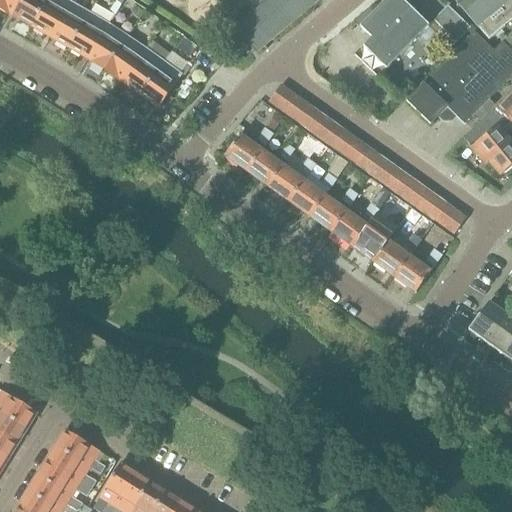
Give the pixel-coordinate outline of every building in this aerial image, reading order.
[(0,0),(0,6),(15,15),(23,0),(0,0)] [(23,0),(15,15),(33,26),(48,0),(23,0)] [(52,37),(72,3),(66,0),(48,0),(33,26),(52,37)] [(248,0),(246,4),(253,13),(235,28),(257,53),(320,0),(248,0)] [(429,27),(401,0),(386,0),(360,28),(371,39),(355,56),(378,79),(429,27)] [(479,30),(489,42),(511,22),(511,0),(451,0),(478,31),(479,30)] [(113,13),(107,22),(109,24),(115,14),(122,5),(121,4),(117,1),(110,11),(113,13)] [(52,37),(70,47),(90,13),(72,3),(52,37)] [(456,43),(471,29),(448,6),(433,21),(456,43)] [(90,13),(70,47),(89,58),(108,24),(90,13)] [(107,70),(128,38),(108,24),(89,58),(93,61),(107,70)] [(431,126),(439,118),(444,122),(452,122),(456,118),(464,126),(511,76),(511,53),(502,43),(494,52),(474,33),(406,102),(431,126)] [(120,79),(124,82),(147,51),(146,50),(128,38),(107,70),(120,79)] [(124,82),(142,94),(165,63),(164,63),(170,55),(152,42),(146,50),(147,51),(124,82)] [(190,58),(197,48),(188,43),(182,52),(190,58)] [(183,75),(165,63),(142,94),(160,107),(174,88),(183,75)] [(178,95),(185,100),(192,91),(186,86),(178,95)] [(270,103),(281,110),(293,93),(282,86),(270,103)] [(511,89),(494,108),(507,120),(511,124),(511,125),(511,89)] [(281,110),(292,118),(304,101),(293,93),(281,110)] [(315,109),(304,101),(292,118),(303,126),(315,109)] [(494,108),(464,140),(486,166),(490,163),(501,176),(511,167),(511,144),(511,145),(501,133),(511,124),(507,120),(494,108)] [(326,117),(315,109),(303,126),(314,134),(326,117)] [(276,116),(266,129),(273,134),(282,120),(276,116)] [(314,134),(325,142),(337,125),(326,117),(314,134)] [(325,142),(336,149),(348,133),(337,125),(325,142)] [(257,142),(265,147),(273,136),(265,130),(257,142)] [(359,141),(348,133),(336,149),(347,157),(359,141)] [(226,156),(248,172),(263,151),(262,150),(265,147),(257,142),(255,145),(241,135),(226,156)] [(369,148),(359,141),(347,157),(357,165),(369,148)] [(278,157),(286,162),(294,151),(287,146),(278,157)] [(357,165),(367,172),(379,156),(369,148),(357,165)] [(248,172),(269,187),(284,166),(263,151),(248,172)] [(367,172),(377,179),(389,162),(379,156),(367,172)] [(299,172),(307,177),(309,176),(315,166),(307,161),(299,172)] [(389,162),(377,179),(386,186),(398,169),(389,162)] [(290,202),(305,181),(284,166),(269,187),(290,202)] [(386,186),(396,193),(408,176),(398,169),(386,186)] [(290,202),(311,217),(326,196),(325,196),(328,192),(320,187),(322,185),(309,176),(307,177),(305,181),(290,202)] [(320,187),(328,192),(336,181),(328,176),(322,185),(320,187)] [(396,193),(406,200),(418,183),(408,176),(396,193)] [(427,190),(418,183),(406,200),(415,207),(427,190)] [(415,207),(425,214),(437,197),(427,190),(415,207)] [(342,202),(349,207),(357,196),(350,191),(342,202)] [(332,232),(347,212),(326,196),(311,217),(332,232)] [(435,221),(447,204),(437,197),(425,214),(435,221)] [(435,221),(445,228),(457,211),(447,204),(435,221)] [(362,217),(370,223),(378,211),(371,206),(362,217)] [(455,235),(467,218),(457,211),(445,228),(455,235)] [(332,232),(353,247),(368,227),(347,212),(332,232)] [(390,242),(368,227),(353,247),(375,263),(390,242)] [(413,236),(405,248),(412,253),(420,242),(424,235),(417,230),(413,236)] [(402,251),(390,242),(375,263),(395,278),(410,257),(412,253),(405,248),(402,251)] [(426,263),(433,268),(442,257),(434,251),(426,263)] [(423,266),(410,257),(395,278),(417,293),(432,272),(431,272),(433,268),(426,263),(423,266)] [(469,332),(488,345),(508,316),(490,303),(469,332)] [(488,345),(506,358),(511,349),(511,319),(508,316),(488,345)] [(0,412),(26,429),(36,413),(2,392),(0,395),(0,412)] [(0,431),(17,442),(26,429),(0,412),(0,431)] [(0,454),(7,459),(17,442),(0,431),(0,454)] [(57,448),(90,469),(101,475),(105,468),(95,461),(100,453),(67,432),(57,448)] [(86,476),(90,469),(57,448),(48,463),(92,490),(96,483),(86,476)] [(39,477),(72,498),(76,491),(87,498),(92,490),(48,463),(39,477)] [(102,511),(112,511),(136,474),(121,465),(106,489),(100,499),(107,504),(102,511)] [(132,511),(150,483),(136,474),(112,511),(132,511)] [(77,511),(82,505),(72,498),(39,477),(29,492),(60,511),(63,511),(67,506),(76,511),(77,511)] [(154,511),(166,493),(150,483),(132,511),(154,511)] [(20,507),(27,511),(60,511),(29,492),(20,507)] [(173,511),(180,501),(166,493),(154,511),(173,511)] [(194,511),(195,511),(180,501),(173,511),(194,511)]
